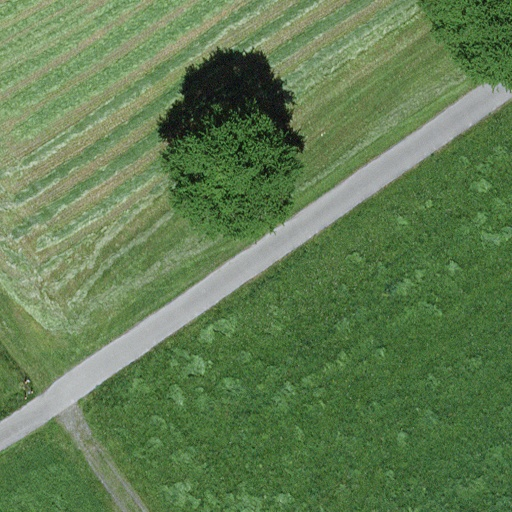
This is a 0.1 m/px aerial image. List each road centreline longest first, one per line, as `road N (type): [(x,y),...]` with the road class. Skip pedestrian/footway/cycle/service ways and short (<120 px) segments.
road 1 (track): [(511,86),(0,442)]
road 2 (track): [(71,393),(153,511)]
